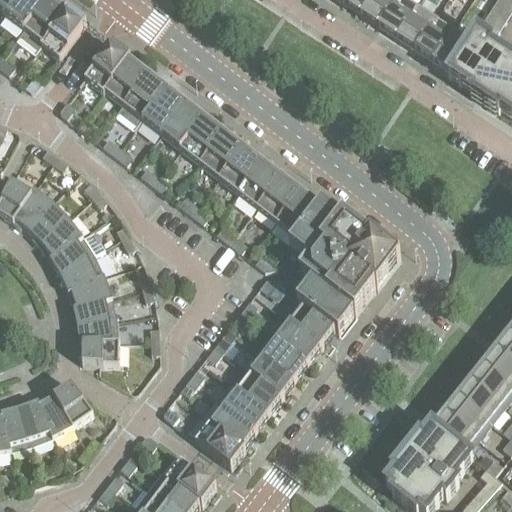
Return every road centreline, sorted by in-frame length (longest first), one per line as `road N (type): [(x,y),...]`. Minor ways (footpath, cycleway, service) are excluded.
road 1 (tertiary): [(138,13),(412,218),(443,264),(430,296),(267,511)]
road 2 (residential): [(37,126),(102,177),(145,231),(216,291),(184,341),(181,380),(146,424)]
road 3 (residential): [(511,151),(287,0)]
road 4 (residential): [(37,126),(127,4)]
road 5 (residential): [(264,511),(146,424)]
road 6 (residential): [(146,424),(91,495),(57,511)]
